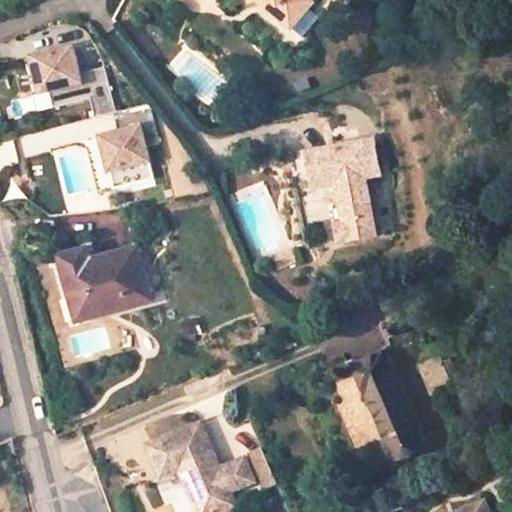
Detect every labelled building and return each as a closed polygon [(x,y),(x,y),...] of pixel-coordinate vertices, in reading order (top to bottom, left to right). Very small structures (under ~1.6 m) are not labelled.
[(256,0),(269,11),(276,3),(271,0),(256,0)] [(269,11),(289,27),(310,1),(308,0),(271,0),(276,3),(269,11)] [(60,83),(66,105),(102,95),(107,114),(128,109),(117,69),(93,75),(85,43),(43,54),(52,85),(60,83)] [(125,110),(130,130),(106,136),(112,158),(121,156),(129,186),(159,178),(150,146),(164,142),(154,103),(125,110)] [(291,154),(309,246),(374,234),(363,175),(378,173),(371,138),(291,154)] [(121,156),(112,158),(120,189),(129,186),(121,156)] [(89,295),(95,315),(153,298),(138,245),(90,260),(86,247),(59,256),(72,300),(89,295)] [(296,247),(278,255),(283,266),(301,259),(296,247)] [(371,291),(379,310),(404,299),(395,280),(371,291)] [(180,321),(184,336),(199,331),(195,317),(180,321)] [(358,358),(394,457),(427,445),(391,347),(358,358)] [(425,359),(439,390),(466,378),(456,353),(447,357),(445,351),(425,359)] [(197,511),(221,511),(235,506),(219,468),(210,465),(214,456),(200,424),(149,446),(162,478),(180,470),(197,511)] [(487,511),(484,501),(455,511),(487,511)]
